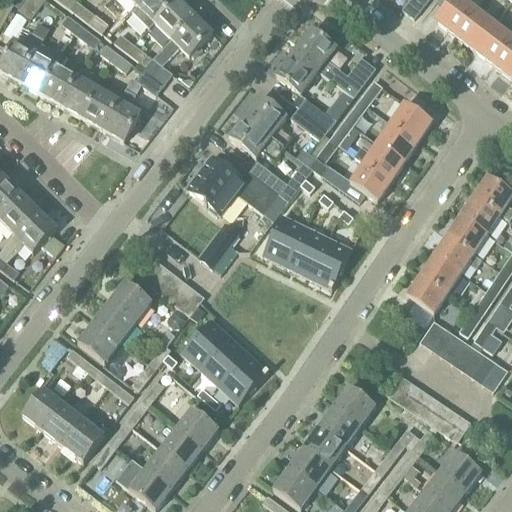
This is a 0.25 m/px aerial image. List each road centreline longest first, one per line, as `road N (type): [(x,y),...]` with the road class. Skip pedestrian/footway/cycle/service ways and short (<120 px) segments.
road 1 (residential): [(201,511),(350,318),(487,120)]
road 2 (residential): [(106,241),(261,37)]
road 3 (residential): [(487,120),(327,0)]
road 4 (residential): [(0,380),(106,241)]
road 5 (residential): [(0,123),(106,241)]
